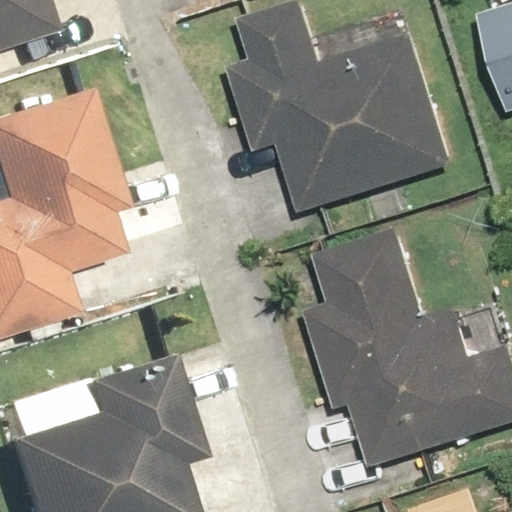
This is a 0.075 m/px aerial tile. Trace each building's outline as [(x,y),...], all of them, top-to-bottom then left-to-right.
[(0,0),(0,53),(41,41),(28,0),(0,0)] [(310,0),(305,0),(238,19),(249,59),(230,64),(257,157),(279,150),(298,216),(457,172),(418,33),(328,59),(310,0)] [(511,2),(478,12),(508,116),(511,114),(511,2)] [(0,337),(81,316),(68,264),(122,249),(81,96),(0,117),(0,337)] [(404,236),(316,261),(329,308),(299,316),(329,421),(352,414),(367,470),(511,429),(511,362),(493,296),(426,314),(404,236)] [(0,437),(0,442),(18,511),(185,511),(174,465),(196,460),(169,357),(74,382),(83,415),(0,437)]
